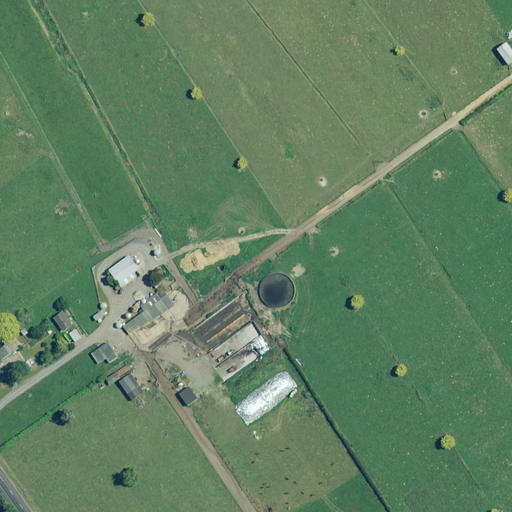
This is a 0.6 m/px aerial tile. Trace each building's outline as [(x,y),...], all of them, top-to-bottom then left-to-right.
[(511,62),(511,49),(507,42),(497,49),(509,65),(511,62)] [(139,269),(129,255),(109,270),(121,288),(137,277),(134,273),(139,269)] [(273,308),(276,308),(278,308),(279,308),(282,308),(285,306),(288,305),(290,303),(292,300),(293,297),(294,294),(295,291),(295,288),(294,285),(293,282),(291,279),(289,277),(286,275),(284,274),(281,273),(278,272),(274,272),(271,273),(268,274),(266,276),(263,278),(261,281),(260,283),(259,286),(259,289),(259,293),(259,296),(261,299),(262,301),(264,304),(267,306),(270,307),(273,308)] [(123,326),(129,335),(133,332),(134,333),(151,320),(151,321),(168,310),(156,294),(148,299),(150,301),(141,307),(143,309),(137,313),(138,315),(123,326)] [(73,324),(63,311),(53,318),(63,331),(73,324)] [(104,315),(101,311),(93,317),(96,321),(104,315)] [(81,338),(75,329),(69,333),(75,342),(81,338)] [(41,341),(36,334),(28,340),(32,346),(41,341)] [(2,346),(0,342),(0,365),(3,363),(2,361),(14,352),(7,343),(2,346)] [(117,357),(107,343),(91,354),(98,364),(106,359),(109,363),(117,357)] [(121,378),(117,372),(106,378),(110,385),(121,378)] [(144,392),(131,374),(119,382),(132,401),(144,392)]
